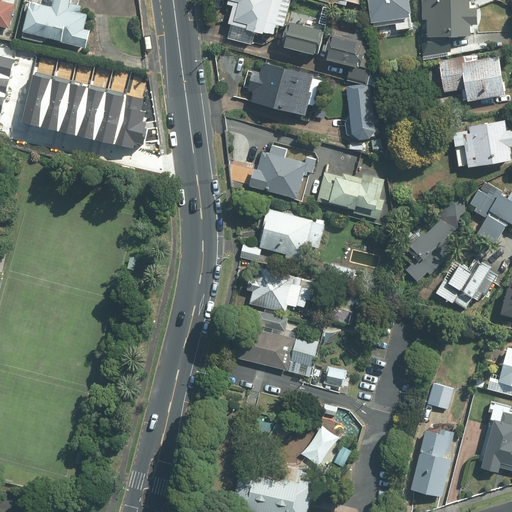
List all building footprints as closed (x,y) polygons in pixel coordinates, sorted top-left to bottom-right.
[(0,0),(0,24),(10,27),(15,3),(3,0),(0,0)] [(52,0),(51,6),(30,1),(23,32),(86,46),(90,29),(85,28),(88,13),(80,11),(82,4),(70,2),(70,0),(52,0)] [(227,26),(229,26),(233,27),(234,23),(246,26),(245,32),(262,37),(262,34),(272,37),(275,27),(282,29),(289,0),(227,0),(225,7),(232,8),(227,26)] [(408,0),(366,0),(370,25),(411,19),(408,0)] [(469,27),(476,27),(477,5),(469,5),(469,0),(420,0),(421,21),(426,21),(426,39),(469,40),(469,27)] [(288,24),(281,48),(314,58),(321,34),(288,24)] [(327,53),(325,62),(356,69),(353,82),(367,85),(370,71),(367,45),(328,36),(325,52),(327,53)] [(462,90),(464,104),(505,98),(498,53),(439,62),(444,92),(462,90)] [(0,60),(0,120),(13,63),(0,60)] [(315,81),(315,79),(260,62),(257,73),(253,72),(247,90),(253,91),(249,104),(303,120),(307,106),(312,107),(319,82),(315,81)] [(33,74),(22,121),(131,148),(143,101),(33,74)] [(357,141),(368,141),(372,135),(370,87),(347,87),(349,133),(357,141)] [(468,132),(453,134),(459,168),(467,166),(467,171),(511,163),(509,150),(511,149),(511,130),(506,132),(504,122),(467,128),(468,132)] [(262,152),(257,171),(252,169),(248,186),(297,200),(303,177),(306,177),(307,174),(312,175),(316,161),(305,158),(304,162),(286,158),(288,150),(271,145),(268,154),(262,152)] [(511,171),(511,170),(501,175),(507,186),(511,182),(511,171)] [(343,179),(324,173),(317,199),(380,217),(384,201),(380,200),(385,181),(362,174),(361,179),(345,174),(343,179)] [(485,220),(476,236),(495,246),(507,224),(511,226),(511,202),(499,195),(496,200),(478,190),(469,205),(475,209),(473,213),(485,220)] [(427,273),(430,276),(454,253),(443,241),(474,211),(459,196),(407,247),(418,258),(405,271),(417,284),(427,273)] [(285,259),(315,265),(324,224),(268,211),(260,248),(286,254),(285,259)] [(243,246),(240,258),(257,263),(260,250),(243,246)] [(470,274),(458,266),(448,282),(444,279),(435,294),(465,312),(473,299),(478,302),(482,295),(485,297),(498,277),(489,272),(491,270),(478,262),(470,274)] [(356,271),(330,265),(326,281),(352,287),(356,271)] [(309,302),(314,283),(295,278),(295,276),(257,267),(248,304),(286,313),(288,307),(296,309),(296,307),(304,309),(306,301),(309,302)] [(511,281),(509,280),(499,316),(511,319),(511,281)] [(239,323),(229,359),(309,380),(319,343),(297,337),(299,331),(287,328),(289,320),(255,311),(251,327),(239,323)] [(511,347),(505,346),(496,382),(511,385),(511,347)] [(345,372),(326,367),(322,386),(341,391),(345,372)] [(434,382),(427,404),(448,410),(455,389),(434,382)] [(508,405),(491,401),(487,420),(490,421),(480,468),(498,472),(500,464),(511,466),(511,409),(507,409),(508,405)] [(325,404),(323,413),(335,416),(337,407),(325,404)] [(288,423),(258,417),(252,445),(282,451),(288,423)] [(321,426),(301,454),(319,467),(339,439),(321,426)] [(453,434),(422,426),(406,491),(440,499),(449,461),(446,460),(453,434)] [(343,446),(333,463),(342,468),(352,452),(343,446)] [(262,476),(240,472),(232,508),(248,511),(306,511),(313,483),(300,480),(302,471),(265,462),(262,476)]
